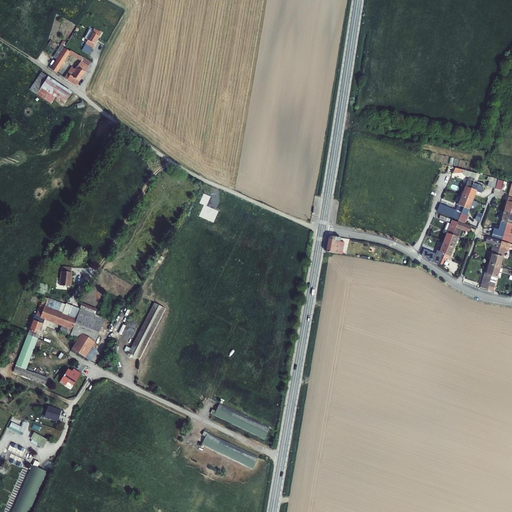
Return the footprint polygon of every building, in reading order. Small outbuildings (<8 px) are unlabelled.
[(100,30),(93,26),(85,41),(91,44),(93,41),(94,41),(100,30)] [(48,42),(51,45),(57,49),(53,55),(57,57),(51,67),(56,70),(67,51),(79,58),(82,54),(69,47),(69,49),(64,46),(65,45),(60,43),(60,44),(51,38),(48,42)] [(90,59),(82,54),(79,58),(76,64),(84,69),(90,59)] [(71,65),(64,75),(76,83),(84,69),(76,64),(74,67),(71,65)] [(47,71),(43,76),(50,82),(54,77),(47,71)] [(46,87),(50,82),(43,76),(34,88),(54,104),(59,97),(46,87)] [(54,77),(50,82),(46,87),(59,97),(63,92),(66,86),(54,77)] [(66,86),(63,92),(70,98),(67,103),(68,104),(76,94),(66,86)] [(63,92),(59,97),(67,103),(70,98),(63,92)] [(474,180),(477,173),(463,170),(462,173),(465,177),(469,178),(469,177),(475,179),(474,180)] [(480,174),(477,173),(474,180),(473,183),(483,187),(484,184),(477,181),(480,174)] [(467,198),(473,183),(474,180),(475,179),(469,177),(469,178),(466,184),(465,187),(465,188),(461,196),(467,198)] [(498,179),(491,177),(489,181),(487,186),(495,189),(498,179)] [(504,181),(498,180),(495,189),(501,191),(504,181)] [(467,198),(473,201),(477,192),(481,194),(484,188),(483,187),(473,183),(467,198)] [(461,212),(467,198),(461,196),(460,200),(456,209),(455,210),(440,204),(437,211),(458,220),(461,212)] [(458,221),(465,224),(468,216),(467,215),(469,210),(471,206),(473,201),(467,198),(461,212),(458,220),(458,221)] [(507,224),(510,213),(504,211),(501,222),(507,224)] [(511,227),(511,214),(510,213),(507,224),(502,240),(511,243),(511,242),(511,234),(510,234),(511,227)] [(449,246),(458,223),(452,220),(450,224),(447,233),(443,243),(449,246)] [(469,233),(472,227),(458,221),(458,223),(449,246),(454,248),(458,239),(459,239),(462,230),(469,233)] [(507,224),(501,222),(499,229),(494,228),(491,237),(502,240),(507,224)] [(337,241),(338,238),(332,237),(329,239),(327,251),(341,254),(343,242),(337,241)] [(492,245),(490,254),(491,254),(489,264),(495,265),(501,241),(487,237),(485,243),(492,245)] [(511,244),(501,241),(495,265),(501,267),(501,266),(504,258),(504,257),(505,252),(505,251),(507,252),(508,252),(511,244)] [(444,255),(449,246),(443,243),(440,251),(439,252),(437,250),(435,254),(424,249),(421,255),(432,262),(440,265),(444,255)] [(450,258),(454,248),(449,246),(444,255),(450,258)] [(70,265),(61,263),(61,268),(60,268),(58,282),(69,284),(70,278),(69,278),(70,270),(69,269),(70,265)] [(488,290),(495,265),(489,264),(486,273),(485,273),(480,287),(488,290)] [(500,271),(501,267),(495,265),(488,290),(493,292),(497,278),(498,278),(499,274),(500,271)] [(79,317),(82,308),(65,301),(65,303),(48,297),(45,305),(79,317)] [(125,349),(140,356),(165,305),(154,299),(131,346),(127,344),(125,349)] [(62,323),(95,336),(103,316),(82,308),(79,317),(45,305),(43,304),(40,303),(36,313),(33,312),(27,329),(29,329),(29,331),(31,332),(40,336),(47,318),(62,323)] [(121,322),(119,326),(122,328),(119,332),(122,334),(127,326),(121,322)] [(95,336),(62,323),(59,330),(77,337),(71,346),(84,355),(92,357),(97,345),(93,343),(95,336)] [(29,366),(40,336),(31,332),(29,331),(13,371),(48,384),(50,377),(31,370),(32,367),(29,366)] [(74,370),(70,368),(61,381),(65,385),(68,380),(75,384),(82,374),(77,371),(77,372),(74,370)] [(208,407),(206,411),(260,437),(265,426),(214,402),(211,409),(208,407)] [(46,406),(43,418),(60,421),(63,409),(46,406)] [(21,428),(11,422),(8,428),(18,434),(19,431),(23,433),(28,424),(24,422),(21,428)] [(254,455),(199,429),(198,433),(201,434),(198,442),(249,466),(254,455)] [(34,434),(30,442),(37,446),(42,448),(47,441),(41,438),(34,434)] [(31,465),(11,511),(28,511),(45,471),(36,467),(38,463),(33,461),(31,465)]
